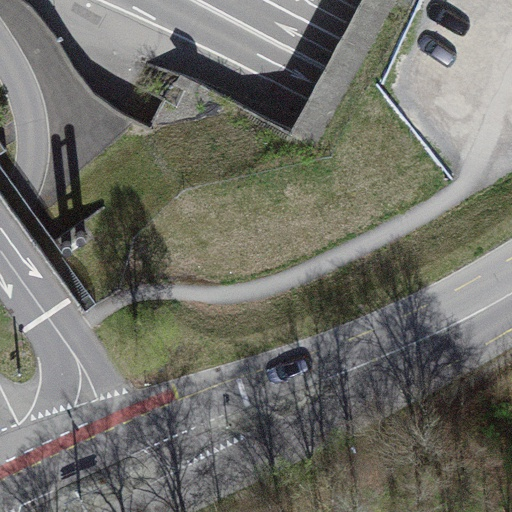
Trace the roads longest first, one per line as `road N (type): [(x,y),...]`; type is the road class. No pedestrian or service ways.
road 1 (secondary): [(39,511),(511,292)]
road 2 (trunk): [(146,0),(511,171)]
road 3 (trunk): [(511,115),(340,39)]
